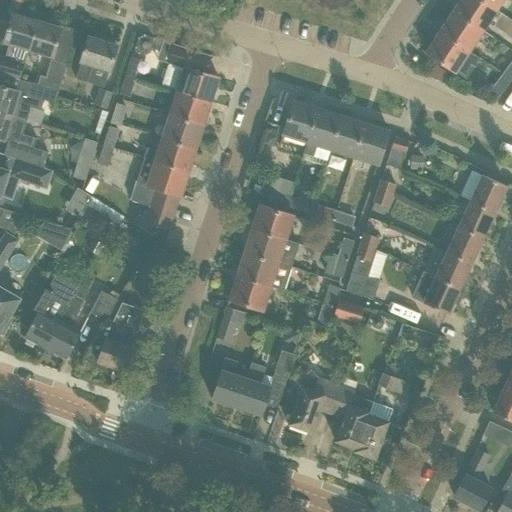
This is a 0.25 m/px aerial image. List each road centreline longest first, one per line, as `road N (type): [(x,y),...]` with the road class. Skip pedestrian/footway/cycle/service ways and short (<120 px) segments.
road 1 (residential): [(145,441),(268,44)]
road 2 (residential): [(400,511),(511,269)]
road 3 (tertiary): [(336,511),(145,441)]
road 4 (tertiary): [(145,441),(0,384)]
road 5 (residential): [(511,137),(368,76)]
road 6 (residential): [(268,44),(132,0)]
